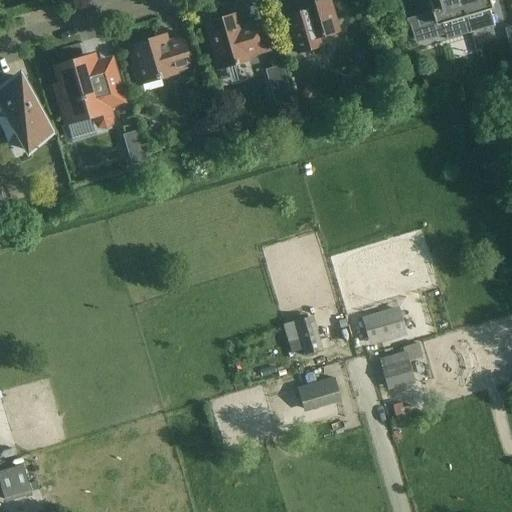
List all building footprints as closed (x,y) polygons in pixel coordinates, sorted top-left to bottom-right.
[(294,0),(299,13),(286,17),(285,17),(296,54),(321,46),(318,37),(338,31),(328,0),(294,0)] [(437,21),(443,25),(448,40),(471,33),(467,18),(461,0),(430,0),(427,1),(429,8),(433,7),(434,12),(417,17),(419,27),(437,21)] [(461,0),(467,18),(471,33),(495,26),(491,11),(494,5),(492,0),(461,0)] [(239,31),(235,15),(205,24),(218,69),(219,69),(219,67),(232,63),(233,65),(248,60),(247,56),(268,50),(260,22),(246,26),(247,28),(239,31)] [(175,71),(189,67),(181,39),(156,46),(154,39),(127,46),(133,64),(130,65),(136,85),(175,74),(175,71)] [(107,107),(123,102),(113,69),(97,74),(96,72),(92,69),(90,70),(86,58),(55,68),(60,85),(54,87),(65,124),(90,117),(92,123),(97,129),(105,130),(111,125),(112,116),(111,110),(108,111),(107,107)] [(0,98),(9,116),(9,118),(9,121),(10,124),(11,126),(12,128),(13,131),(15,133),(17,132),(26,149),(50,137),(19,78),(0,87),(0,98)] [(297,100),(309,107),(318,93),(306,86),(297,100)] [(196,128),(196,131),(196,133),(197,136),(198,138),(200,140),(202,141),(204,142),(206,143),(208,143),(211,142),(213,141),(215,140),(217,138),(218,136),(219,133),(219,131),(219,128),(218,126),(217,124),(215,122),(213,121),(211,120),(209,119),(206,119),(204,120),(202,121),(200,122),(198,124),(197,126),(196,128)] [(123,135),(126,145),(140,141),(137,131),(123,135)] [(363,322),(368,340),(404,330),(399,312),(363,322)] [(294,321),(304,355),(321,351),(318,341),(314,342),(307,318),(294,321)] [(326,344),(345,339),(342,331),(324,336),(326,344)] [(408,362),(381,370),(386,385),(412,377),(408,362)] [(303,409),(339,398),(333,378),(297,389),(303,409)] [(0,488),(3,500),(30,492),(25,474),(22,465),(0,471),(0,488)]
